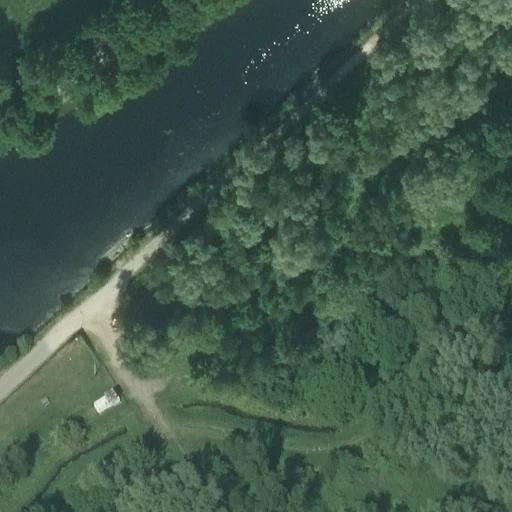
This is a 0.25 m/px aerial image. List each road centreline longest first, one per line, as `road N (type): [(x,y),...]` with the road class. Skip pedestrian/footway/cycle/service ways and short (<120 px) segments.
road 1 (unclassified): [(0,390),(429,0)]
road 2 (track): [(313,106),(348,142),(360,169),(343,220),(291,265),(202,317),(163,370),(134,382)]
road 3 (track): [(84,317),(166,431)]
